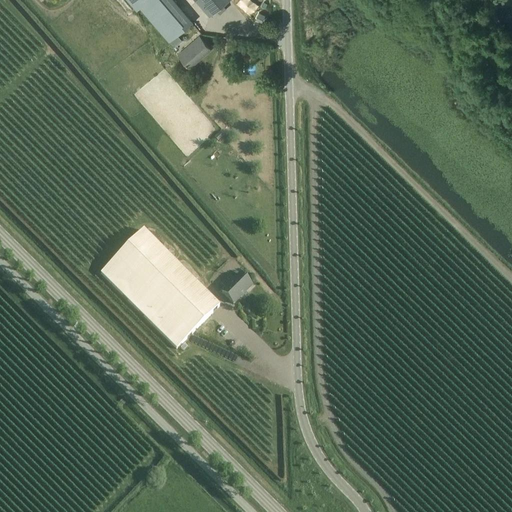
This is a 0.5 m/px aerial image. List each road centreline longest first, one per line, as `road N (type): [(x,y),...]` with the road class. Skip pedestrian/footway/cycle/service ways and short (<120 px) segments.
road 1 (unclassified): [(364,511),(318,456),(299,405),(287,0)]
road 2 (track): [(313,94),(323,396),(339,445),(392,511)]
road 3 (secondary): [(277,511),(0,234)]
road 4 (unclassified): [(0,261),(251,511)]
road 5 (track): [(289,90),(332,103),(511,279)]
